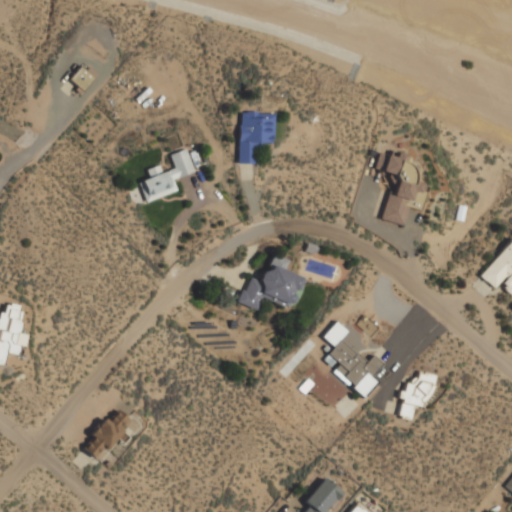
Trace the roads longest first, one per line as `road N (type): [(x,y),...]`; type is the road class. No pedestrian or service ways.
road 1 (residential): [(305,221),(255,228),(203,259),(0,488)]
road 2 (residential): [(305,221),(349,236),(386,261),(511,371)]
road 3 (residential): [(115,511),(0,410)]
